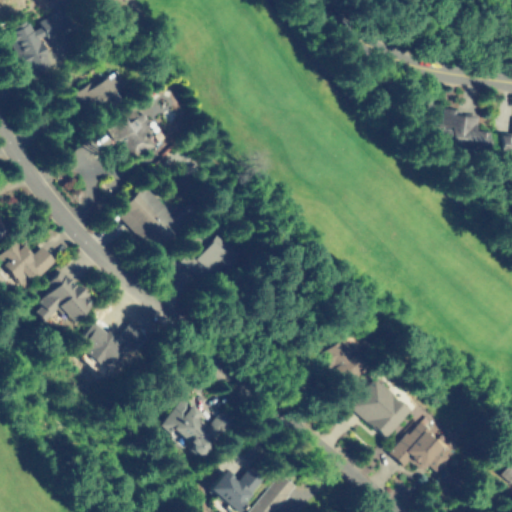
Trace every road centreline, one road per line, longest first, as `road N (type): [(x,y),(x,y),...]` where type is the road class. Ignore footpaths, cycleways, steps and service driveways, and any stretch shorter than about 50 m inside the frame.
road 1 (residential): [(0,122),(57,210),(386,511)]
road 2 (tertiary): [(316,0),(379,46),(511,80)]
